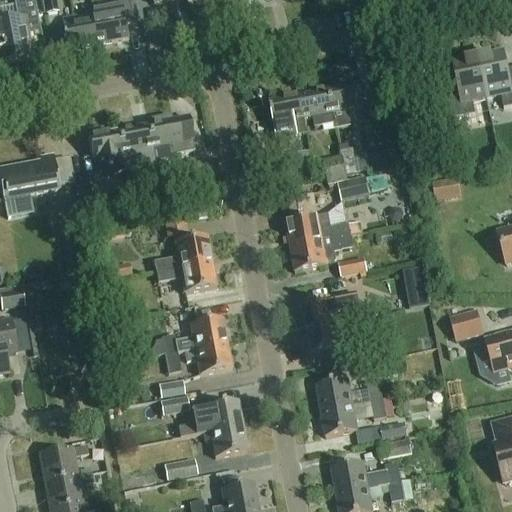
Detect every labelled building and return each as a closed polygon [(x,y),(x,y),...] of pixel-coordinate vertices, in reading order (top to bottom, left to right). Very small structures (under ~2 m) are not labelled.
[(12,0),(17,23),(0,27),(4,42),(0,42),(0,56),(2,66),(36,60),(31,34),(40,32),(33,0),(12,0)] [(57,0),(44,0),(47,17),(60,15),(57,0)] [(152,0),(155,8),(184,1),(183,0),(152,0)] [(90,17),(92,26),(97,49),(128,42),(121,10),(90,17)] [(69,54),(97,49),(92,26),(77,29),(75,19),(62,21),(69,54)] [(478,60),(486,102),(500,99),(503,112),(511,110),(511,80),(508,81),(503,55),(478,60)] [(472,105),(486,102),(478,60),(452,66),(458,91),(442,95),(448,123),(475,118),(472,105)] [(359,90),(328,96),(333,117),(334,126),(335,131),(350,128),(348,114),(363,111),(359,90)] [(299,102),(304,123),(313,121),(314,130),(334,126),(333,117),(328,96),(299,102)] [(286,126),(304,123),(299,102),(268,108),(274,141),(288,138),(286,126)] [(148,129),(152,151),(168,148),(170,160),(195,155),(188,120),(148,129)] [(367,152),(382,149),(378,128),(363,131),(367,152)] [(123,157),(134,155),(136,167),(153,164),(150,151),(152,151),(148,129),(118,134),(123,157)] [(92,163),(95,162),(97,176),(126,171),(123,157),(118,134),(88,140),(92,163)] [(458,135),(447,137),(452,165),(464,163),(458,135)] [(339,154),(341,162),(342,164),(352,161),(350,151),(339,154)] [(310,156),(288,161),(292,184),(315,179),(310,156)] [(6,203),(59,193),(52,159),(41,162),(42,166),(0,174),(6,203)] [(184,187),(199,184),(194,162),(180,165),(184,187)] [(342,164),(341,162),(323,166),(328,191),(347,188),(342,164)] [(78,181),(84,215),(102,212),(96,177),(78,181)] [(431,182),(435,207),(461,202),(457,178),(431,182)] [(129,191),(132,203),(143,201),(141,189),(129,191)] [(342,194),(345,207),(371,203),(368,190),(342,194)] [(389,214),(389,219),(392,224),(397,224),(401,221),(402,216),(399,212),(394,211),(389,214)] [(291,226),(284,227),(289,254),(321,247),(335,245),(347,242),(350,241),(347,227),(339,229),(330,230),(329,224),(328,218),(317,220),(291,226)] [(511,231),(497,235),(506,269),(511,267),(511,231)] [(321,247),(289,254),(294,277),(325,271),(333,270),(336,265),(335,257),(342,256),(341,255),(352,253),(350,241),(347,242),(335,245),(321,247)] [(178,263),(155,267),(157,279),(180,274),(211,267),(206,242),(175,248),(178,263)] [(62,249),(66,278),(79,276),(78,268),(81,268),(79,247),(62,249)] [(338,268),(341,282),(367,277),(364,262),(338,268)] [(107,287),(117,285),(117,284),(131,281),(129,267),(114,270),(115,274),(105,276),(107,287)] [(180,274),(157,279),(159,290),(182,285),(185,299),(216,293),(211,267),(180,274)] [(421,273),(404,276),(411,313),(428,310),(421,273)] [(120,298),(117,285),(107,287),(110,300),(120,298)] [(0,297),(0,303),(2,315),(25,311),(22,294),(0,297)] [(307,308),(299,309),(304,335),(337,328),(354,324),(367,322),(369,321),(367,309),(341,301),(331,303),(307,308)] [(477,314),(449,322),(456,347),(484,339),(477,314)] [(372,334),(383,332),(381,321),(370,323),(372,334)] [(15,353),(11,327),(10,322),(0,323),(0,379),(7,379),(3,355),(15,353)] [(192,341),(175,345),(177,358),(184,357),(195,354),(227,348),(222,322),(190,328),(192,341)] [(367,322),(354,325),(357,341),(370,339),(367,322)] [(337,328),(304,335),(310,360),(342,354),(337,328)] [(511,336),(484,344),(493,377),(508,373),(508,375),(511,376),(511,336)] [(164,360),(177,358),(174,340),(161,342),(164,360)] [(155,346),(151,357),(152,361),(164,359),(161,345),(155,346)] [(195,354),(184,357),(186,368),(197,366),(200,380),(232,374),(227,348),(195,354)] [(177,358),(164,360),(167,378),(181,376),(177,358)] [(379,364),(382,378),(398,374),(395,361),(379,364)] [(158,389),(161,403),(185,399),(182,385),(158,389)] [(320,417),(354,410),(349,385),(315,391),(320,417)] [(371,407),(383,404),(380,385),(367,388),(371,407)] [(186,402),(160,407),(163,421),(189,416),(186,402)] [(387,422),(383,404),(320,417),(326,442),(358,435),(355,420),(364,418),(362,413),(371,411),(374,424),(387,422)] [(206,411),(211,437),(242,431),(237,405),(206,411)] [(197,419),(182,421),(184,439),(173,440),(176,459),(202,456),(197,419)] [(504,487),(511,485),(511,422),(492,428),(497,447),(494,448),(504,487)] [(402,427),(378,432),(381,447),(404,443),(402,427)] [(242,431),(211,437),(216,463),(247,457),(242,431)] [(409,444),(378,450),(380,465),(412,458),(409,444)] [(39,459),(44,487),(76,481),(73,462),(89,459),(87,450),(39,459)] [(163,470),(167,486),(198,479),(194,464),(163,470)] [(364,467),(332,474),(337,499),(369,493),(389,489),(402,487),(398,468),(385,470),(386,474),(366,478),(364,467)] [(90,473),(80,475),(81,481),(91,479),(90,473)] [(76,481),(44,487),(48,511),(66,511),(82,509),(78,491),(94,488),(92,479),(91,479),(81,481),(76,481)] [(402,487),(389,489),(390,496),(392,507),(405,504),(402,487)] [(221,494),(224,510),(213,511),(257,511),(253,488),(221,494)] [(389,489),(369,493),(371,502),(382,500),(381,498),(390,496),(389,489)] [(369,493),(337,499),(339,511),(372,511),(371,502),(369,493)]
